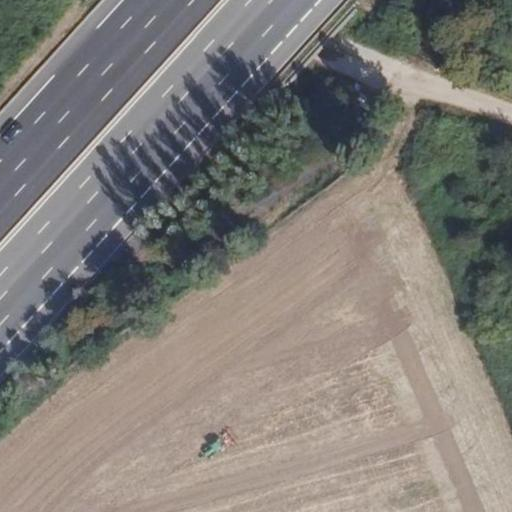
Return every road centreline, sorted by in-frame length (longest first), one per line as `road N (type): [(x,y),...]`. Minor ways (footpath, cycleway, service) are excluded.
road 1 (motorway): [(0,313),(285,0)]
road 2 (motorway): [(169,0),(0,186)]
road 3 (track): [(511,123),(343,49)]
road 4 (track): [(220,0),(343,49)]
